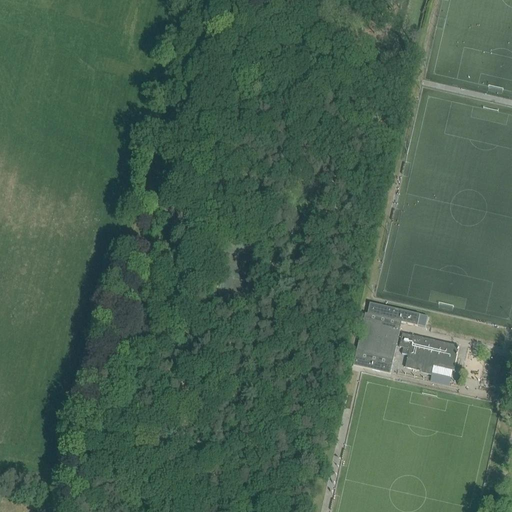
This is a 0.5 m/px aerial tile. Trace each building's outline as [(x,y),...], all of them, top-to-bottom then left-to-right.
[(315,0),(312,11),(322,14),(325,0),(315,0)] [(355,358),(353,367),(357,367),(390,375),(391,375),(391,374),(392,366),(393,362),(401,327),(402,323),(418,327),(418,326),(420,316),(420,315),(370,304),(369,307),(368,315),(365,314),(364,319),(357,352),(356,353),(356,358),(355,358)] [(364,315),(358,313),(356,325),(362,327),(364,315)] [(428,318),(420,316),(418,326),(426,328),(426,327),(427,321),(428,318)] [(403,334),(399,348),(410,350),(413,337),(403,334)] [(413,336),(413,337),(410,350),(405,369),(425,373),(427,365),(454,371),(459,347),(413,336)]
